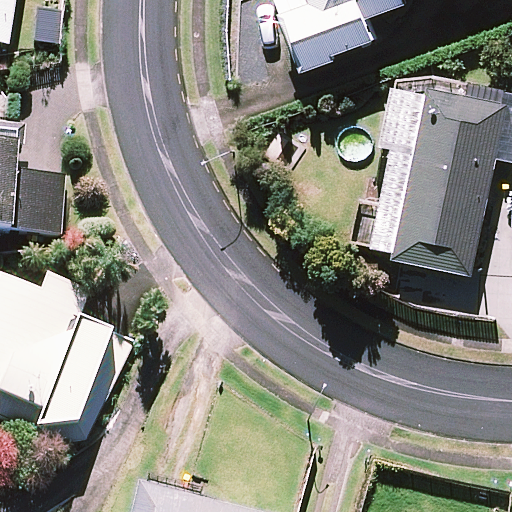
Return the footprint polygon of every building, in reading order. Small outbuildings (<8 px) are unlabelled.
[(12,0),(0,0),(0,50),(6,51),(12,0)] [(507,0),(511,14),(511,0),(279,0),(303,69),(374,44),(366,21),(405,7),(402,0),(507,0)] [(511,97),(397,75),(386,131),(395,133),(379,214),(363,211),(356,246),(395,254),(394,262),(473,277),(496,157),(511,160),(511,97)] [(15,132),(0,131),(0,232),(59,236),(62,181),(12,179),(15,132)] [(86,294),(43,278),(38,291),(0,276),(0,419),(26,429),(74,425),(108,334),(76,322),(86,294)] [(234,511),(137,487),(130,511),(234,511)]
